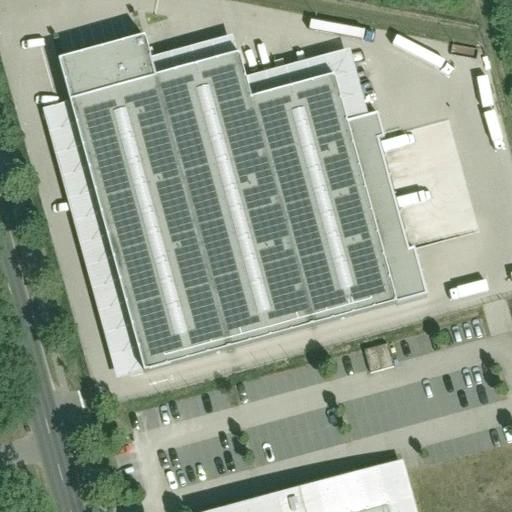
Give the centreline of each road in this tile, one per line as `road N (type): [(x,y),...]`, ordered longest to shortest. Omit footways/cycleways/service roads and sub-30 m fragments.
road 1 (tertiary): [(0,243),(73,511)]
road 2 (track): [(476,0),(511,129)]
